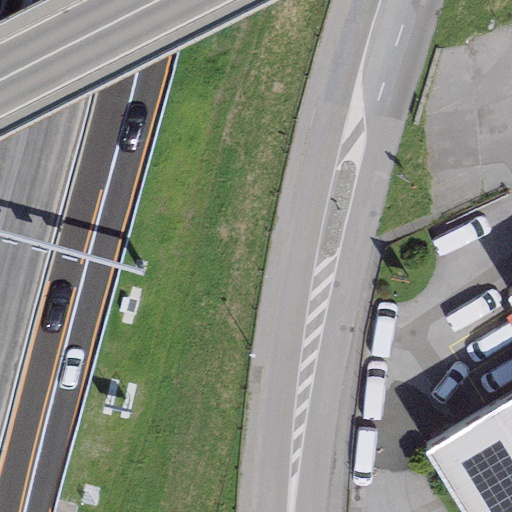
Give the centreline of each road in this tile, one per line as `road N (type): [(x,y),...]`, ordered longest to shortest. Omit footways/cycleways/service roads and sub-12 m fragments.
road 1 (motorway): [(1,511),(135,0)]
road 2 (unclassified): [(291,511),(316,303),(397,0)]
road 3 (motorway): [(0,290),(85,0)]
road 4 (unclassified): [(0,81),(161,0)]
